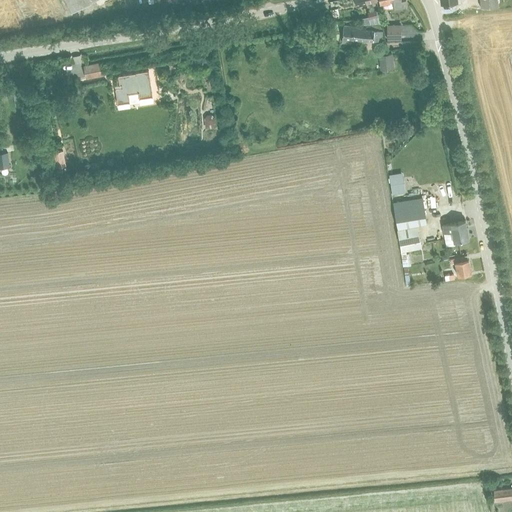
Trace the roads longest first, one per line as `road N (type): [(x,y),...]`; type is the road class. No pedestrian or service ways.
road 1 (tertiary): [(511,362),(459,111),(425,0)]
road 2 (tertiary): [(0,57),(312,0)]
